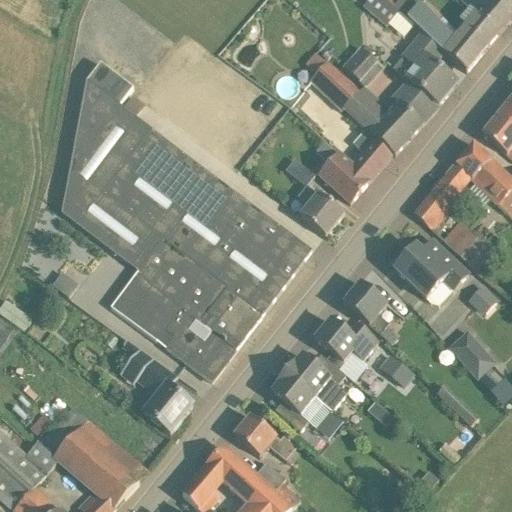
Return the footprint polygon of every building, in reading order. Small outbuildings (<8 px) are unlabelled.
[(386,28),(397,14),(392,10),(381,0),(369,0),(363,9),(386,28)] [(442,56),(445,58),(466,76),(499,37),(475,16),(457,38),(454,40),(421,7),(425,3),(421,0),(400,0),(392,10),(397,14),(420,36),(442,56)] [(455,0),(475,16),(499,37),(511,21),(511,3),(508,0),(455,0)] [(457,88),(435,71),(445,58),(442,56),(420,36),(401,60),(392,72),(408,85),(439,111),(457,88)] [(343,71),(365,90),(366,91),(383,72),(377,66),(361,51),(356,57),(343,71)] [(358,94),(316,57),(306,67),(318,77),(311,85),(342,112),(358,94)] [(99,67),(86,84),(122,112),(136,95),(99,67)] [(61,217),(138,275),(136,278),(200,327),(227,292),(263,319),(311,255),(122,112),(86,84),(61,217)] [(376,108),(381,104),(363,90),(358,94),(342,112),(369,136),(395,160),(439,111),(408,85),(392,104),(396,108),(386,118),(376,108)] [(511,103),(497,120),(511,132),(511,103)] [(511,132),(497,120),(482,138),(511,163),(511,132)] [(352,167),(340,156),(319,180),(350,208),(392,160),(362,133),(352,145),(363,154),(352,167)] [(336,156),(325,145),(316,154),(327,165),(336,156)] [(511,181),(473,148),(415,219),(433,235),(449,216),(446,213),(469,186),(511,222),(511,181)] [(286,174),(306,190),(308,188),(315,179),(295,163),(286,174)] [(344,217),(308,188),(306,190),(298,200),(308,209),(299,219),(325,240),(344,217)] [(462,228),(445,247),(475,275),(492,256),(462,228)] [(442,286),(454,295),(469,279),(433,246),(423,257),(416,251),(395,274),(426,303),(442,286)] [(213,388),(237,355),(136,278),(112,311),(213,388)] [(70,302),(76,293),(60,281),(53,290),(70,302)] [(389,309),(360,287),(342,308),(370,330),(378,322),(389,309)] [(478,310),(490,297),(482,290),(470,302),(478,310)] [(227,292),(200,327),(237,355),(263,319),(227,292)] [(0,309),(0,317),(24,330),(29,319),(3,305),(0,309)] [(0,360),(17,336),(0,324),(0,360)] [(347,338),(330,324),(314,343),(332,358),(327,363),(329,365),(339,373),(352,356),(363,365),(378,347),(355,328),(347,338)] [(448,352),(477,384),(495,368),(466,336),(448,352)] [(178,382),(127,346),(122,354),(134,363),(120,383),(134,393),(137,389),(153,401),(141,416),(169,439),(194,408),(171,390),(178,382)] [(286,377),(321,406),(334,417),(349,399),(340,391),(346,383),(348,380),(339,373),(329,365),(328,367),(321,375),(301,359),(286,377)] [(415,379),(390,359),(379,373),(405,393),(415,379)] [(321,406),(286,377),(268,400),(282,411),(276,419),(300,439),(309,429),(304,426),(321,406)] [(471,431),(480,422),(484,418),(448,385),(445,389),(436,397),(471,431)] [(72,411),(37,448),(57,466),(98,501),(111,511),(115,511),(148,475),(89,425),(89,426),(72,411)] [(251,420),(234,441),(260,462),(270,451),(291,468),(299,458),(294,454),(298,449),(285,438),(280,444),(251,420)] [(0,503),(9,511),(17,511),(36,491),(57,466),(37,448),(36,447),(26,457),(0,433),(0,503)] [(243,511),(289,511),(254,480),(224,453),(182,499),(196,511),(202,511),(224,489),(246,509),(243,511)] [(266,466),(254,480),(289,511),(293,511),(301,503),(282,486),(285,483),(266,466)] [(439,484),(429,475),(421,485),(430,493),(439,484)] [(87,511),(58,511),(36,491),(17,511),(111,511),(98,501),(87,511)]
